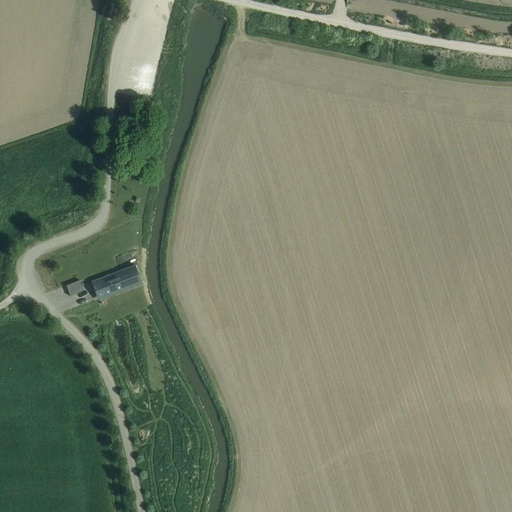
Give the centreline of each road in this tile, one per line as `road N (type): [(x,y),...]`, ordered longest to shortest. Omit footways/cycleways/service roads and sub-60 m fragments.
road 1 (unclassified): [(31,284),(26,261),(34,250),(101,216),(114,62),(138,0)]
road 2 (track): [(227,0),(511,54)]
road 3 (unclassified): [(31,284),(96,353),(114,392),(141,511)]
